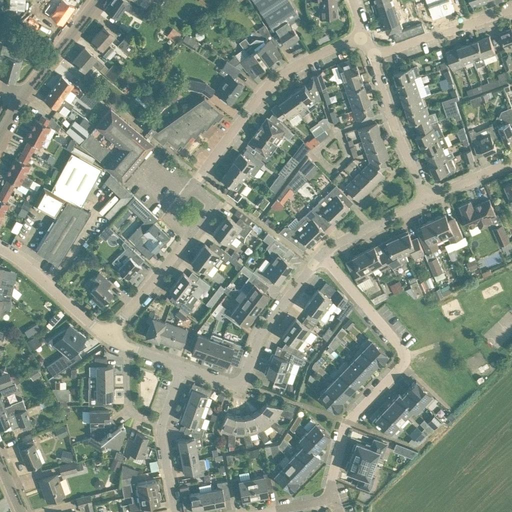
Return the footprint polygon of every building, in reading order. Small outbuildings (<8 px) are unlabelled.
[(46,12),(51,15),(62,23),(74,7),(63,0),(61,0),(57,7),(52,3),(46,12)] [(128,0),(128,1),(127,0),(111,0),(104,9),(117,18),(123,8),(144,20),(150,10),(131,0),(128,0)] [(253,0),(263,16),(272,29),(275,28),(278,32),(277,32),(285,45),(299,36),(290,24),(287,20),(298,13),(289,0),(253,0)] [(320,0),(322,17),(337,16),(336,3),(334,3),(333,0),(320,0)] [(375,0),(387,32),(394,30),(395,32),(393,32),(396,41),(425,30),(422,22),(403,29),(402,27),(399,17),(392,0),(375,0)] [(444,15),(438,0),(429,0),(431,5),(429,6),(434,19),(444,15)] [(438,0),(444,15),(455,11),(450,0),(438,0)] [(412,4),(406,6),(410,18),(416,16),(412,4)] [(99,51),(106,57),(114,47),(109,42),(115,36),(103,26),(91,39),(101,48),(99,51)] [(511,28),(500,32),(506,49),(511,47),(511,28)] [(256,38),(249,43),(251,45),(252,46),(265,64),(267,63),(268,64),(277,57),(272,51),(277,47),(278,46),(271,36),(269,33),(265,36),(268,40),(265,42),(263,39),(256,38)] [(181,41),(192,48),(197,41),(186,34),(181,41)] [(489,36),(478,40),(484,57),(496,53),(489,36)] [(121,48),(128,41),(124,37),(117,44),(121,48)] [(236,54),(228,61),(234,65),(240,69),(243,66),(246,70),(251,66),(256,73),(264,66),(263,65),(265,64),(252,46),(251,45),(249,43),(245,37),(239,42),(248,54),(240,61),(236,54)] [(478,40),(468,44),(473,60),(476,67),(486,63),(484,57),(478,40)] [(468,44),(458,47),(464,65),(464,63),(473,60),(468,44)] [(21,60),(23,52),(3,46),(0,53),(0,55),(5,57),(1,69),(0,68),(0,77),(15,82),(21,60)] [(103,73),(108,67),(84,47),(73,60),(84,70),(91,62),(103,73)] [(464,65),(458,47),(446,51),(452,69),(464,65)] [(502,56),(507,70),(511,68),(511,62),(509,54),(502,56)] [(226,60),(222,67),(236,75),(240,69),(228,61),(226,60)] [(337,64),(343,81),(360,75),(355,62),(354,62),(354,63),(355,62),(356,64),(351,66),(350,64),(351,64),(350,64),(349,60),(337,64)] [(104,73),(113,81),(122,71),(113,63),(104,73)] [(393,70),(397,83),(414,77),(411,67),(399,71),(398,69),(397,69),(397,70),(398,69),(398,71),(394,72),(394,71),(394,70),(393,70)] [(312,76),(313,79),(317,89),(321,88),(326,87),(324,82),(321,72),(312,76)] [(122,77),(119,80),(125,85),(128,83),(130,80),(124,74),(122,77)] [(227,76),(215,92),(223,97),(231,103),(237,95),(240,91),(238,90),(243,84),(234,78),(233,76),(229,74),(227,76)] [(62,75),(52,89),(70,102),(80,88),(62,75)] [(343,81),(346,90),(363,84),(360,75),(343,81)] [(498,79),(492,81),(494,86),(511,80),(509,75),(498,79)] [(489,82),(482,84),(484,90),(494,86),(492,81),(490,76),(487,77),(489,82)] [(417,87),(414,77),(397,83),(401,92),(417,87)] [(184,87),(201,91),(209,97),(214,89),(205,83),(186,78),(184,87)] [(316,104),(321,100),(317,89),(313,79),(305,85),(304,84),(296,91),(306,106),(313,101),(316,104)] [(346,90),(349,100),(366,94),(363,84),(346,90)] [(482,84),(473,88),(474,93),(484,90),(482,84)] [(156,109),(159,113),(180,88),(176,85),(156,109)] [(87,87),(82,94),(84,97),(82,100),(91,107),(93,105),(99,97),(87,87)] [(417,87),(401,92),(404,102),(421,97),(417,87)] [(63,105),(70,109),(74,105),(70,102),(52,89),(44,100),(59,110),(63,105)] [(135,97),(147,107),(153,100),(141,90),(135,97)] [(296,91),(287,97),(301,117),(310,110),(306,106),(296,91)] [(481,95),(483,101),(489,99),(487,92),(481,95)] [(271,109),(282,120),(286,117),(292,123),(301,117),(287,97),(285,94),(279,99),(281,101),(271,109)] [(349,100),(353,109),(370,103),(366,94),(349,100)] [(453,97),(442,100),(447,116),(455,114),(459,112),(458,106),(456,100),(459,99),(458,95),(453,97)] [(150,131),(150,132),(162,142),(166,138),(176,146),(180,142),(182,144),(191,134),(194,136),(203,125),(206,128),(214,117),(217,119),(223,112),(215,106),(204,96),(157,130),(150,125),(147,128),(150,131)] [(404,102),(407,112),(424,106),(421,97),(404,102)] [(370,103),(353,109),(356,120),(373,114),(370,103)] [(424,106),(407,112),(411,123),(415,121),(416,127),(432,122),(437,120),(438,119),(435,111),(429,114),(426,106),(424,106)] [(511,106),(507,108),(503,118),(505,123),(499,126),(507,145),(511,142),(511,106)] [(152,143),(110,108),(90,132),(80,144),(122,179),(122,178),(149,145),(152,148),(151,148),(152,149),(153,147),(154,145),(152,143)] [(31,129),(46,137),(51,127),(58,130),(60,125),(51,116),(49,119),(42,115),(39,120),(36,119),(31,129)] [(94,125),(84,117),(79,124),(89,131),(94,125)] [(267,117),(257,130),(270,139),(276,144),(283,135),(288,138),(292,133),(289,129),(279,120),(276,124),(267,117)] [(74,120),(66,130),(80,144),(90,132),(89,131),(79,124),(74,120)] [(432,122),(416,127),(419,134),(416,135),(421,145),(444,135),(437,120),(432,122)] [(358,129),(362,141),(380,134),(376,123),(367,126),(358,129)] [(488,133),(482,135),(472,128),(469,130),(474,146),(481,143),(485,153),(496,148),(493,139),(498,137),(493,124),(489,126),(488,133)] [(321,126),(312,132),(319,141),(328,135),(324,129),(321,126)] [(464,126),(456,130),(458,135),(465,132),(464,126)] [(23,149),(31,153),(36,144),(40,147),(46,137),(31,129),(25,138),(28,140),(23,149)] [(257,130),(248,143),(249,144),(257,150),(255,153),(263,159),(265,161),(270,154),(277,145),(270,139),(257,130)] [(362,141),(366,152),(384,145),(380,134),(362,141)] [(443,148),(446,147),(448,146),(444,135),(421,145),(426,156),(443,148)] [(303,145),(299,149),(303,154),(308,149),(303,145)] [(366,152),(370,162),(386,166),(384,159),(388,157),(384,145),(366,152)] [(76,146),(74,150),(82,156),(85,152),(76,146)] [(443,148),(426,156),(431,167),(448,159),(446,154),(449,152),(446,147),(443,148)] [(23,175),(24,174),(29,164),(26,163),(31,153),(23,149),(18,159),(15,157),(10,168),(23,175)] [(464,153),(467,162),(474,160),(471,150),(464,153)] [(102,168),(71,152),(60,171),(58,176),(51,189),(43,185),(35,202),(50,210),(50,211),(58,215),(36,251),(58,264),(90,212),(81,206),(102,168)] [(234,161),(248,172),(249,172),(253,175),(263,162),(253,154),(249,159),(240,152),(234,161)] [(49,155),(45,161),(51,164),(54,158),(49,155)] [(278,173),(285,178),(298,161),(291,156),(278,173)] [(308,156),(297,170),(303,176),(315,163),(308,156)] [(448,159),(431,167),(436,179),(437,178),(436,178),(436,176),(439,175),(440,176),(440,177),(451,172),(450,170),(456,167),(451,158),(448,159)] [(234,161),(228,169),(242,180),(248,172),(234,161)] [(370,162),(362,170),(375,184),(384,175),(381,172),(386,166),(370,162)] [(23,175),(10,168),(5,177),(8,179),(2,188),(10,192),(15,183),(18,184),(19,183),(27,187),(32,179),(24,174),(23,175)] [(247,184),(242,180),(228,169),(221,178),(232,186),(227,193),(237,201),(243,193),(241,192),(247,184)] [(297,170),(287,184),(291,189),(294,191),(307,180),(303,176),(297,170)] [(362,170),(353,178),(367,192),(375,184),(362,170)] [(367,192),(353,178),(345,187),(358,201),(367,192)] [(33,180),(30,186),(37,190),(40,184),(33,180)] [(336,185),(323,197),(342,216),(350,208),(348,207),(342,200),(346,195),(336,185)] [(5,201),(10,192),(2,188),(0,192),(0,211),(3,213),(8,203),(5,201)] [(271,189),(267,194),(271,197),(275,192),(271,189)] [(323,197),(311,208),(322,219),(326,215),(332,222),(334,224),(342,216),(323,197)] [(276,198),(271,206),(274,210),(281,210),(285,206),(279,200),(277,198),(276,198)] [(461,211),(465,220),(468,228),(478,223),(480,226),(492,220),(491,218),(496,215),(489,199),(473,206),(470,200),(460,204),(462,210),(461,211)] [(306,217),(300,222),(318,240),(326,232),(324,230),(317,224),(322,219),(311,208),(304,215),(306,217)] [(162,245),(162,244),(163,244),(167,240),(168,238),(168,237),(167,235),(153,222),(157,218),(153,213),(144,222),(149,227),(143,233),(148,238),(144,242),(140,241),(136,246),(141,251),(146,245),(153,251),(157,248),(158,248),(159,248),(160,248),(161,247),(162,246),(162,245)] [(446,214),(434,219),(442,237),(448,235),(449,237),(453,241),(463,237),(456,220),(450,223),(446,214)] [(220,224),(235,236),(243,242),(244,236),(252,227),(239,217),(239,218),(241,219),(238,224),(226,215),(220,224)] [(442,237),(434,219),(422,224),(425,232),(419,235),(427,253),(436,249),(438,244),(436,240),(442,237)] [(11,230),(17,233),(22,223),(16,220),(11,230)] [(284,226),(278,232),(297,245),(302,240),(308,246),(310,248),(318,240),(300,222),(294,228),(291,228),(289,226),(284,226)] [(235,236),(220,224),(213,233),(228,245),(235,236)] [(511,244),(510,241),(503,224),(493,228),(500,245),(502,244),(504,250),(506,250),(508,253),(511,251),(511,244)] [(407,231),(397,235),(405,253),(411,250),(415,258),(425,253),(422,246),(418,237),(412,239),(409,232),(408,232),(407,231)] [(267,245),(272,235),(266,232),(261,242),(267,245)] [(391,249),(384,252),(391,265),(393,268),(402,263),(401,262),(408,259),(405,253),(397,235),(387,239),(388,241),(387,241),(391,249)] [(125,249),(120,253),(126,259),(118,268),(130,279),(138,271),(137,270),(141,267),(139,265),(144,259),(124,241),(122,244),(125,249)] [(273,257),(270,261),(285,273),(292,264),(282,256),(286,251),(273,241),(267,248),(270,254),(273,257)] [(231,255),(221,248),(217,253),(205,244),(198,253),(213,264),(218,269),(222,262),(224,263),(226,260),(226,261),(227,260),(231,255)] [(374,246),(364,251),(372,268),(378,265),(381,270),(391,265),(384,252),(379,255),(374,246)] [(234,250),(231,255),(235,259),(239,254),(234,250)] [(372,268),(364,251),(353,257),(358,266),(353,269),(357,278),(359,282),(369,277),(366,271),(372,268)] [(213,264),(198,253),(191,262),(206,273),(213,264)] [(467,262),(470,270),(479,266),(473,255),(467,257),(469,261),(467,262)] [(428,260),(434,275),(443,271),(437,256),(428,260)] [(285,273),(270,261),(262,271),(278,283),(285,273)] [(478,263),(484,275),(492,272),(489,266),(484,264),(482,261),(478,263)] [(243,265),(239,269),(249,277),(253,271),(243,264),(243,265)] [(257,266),(253,271),(259,276),(262,271),(257,266)] [(0,268),(0,292),(12,295),(13,287),(9,286),(11,274),(1,272),(2,269),(0,268)] [(92,298),(100,306),(112,293),(104,285),(108,281),(99,272),(92,280),(96,284),(91,290),(95,294),(92,298)] [(183,272),(176,281),(197,297),(203,289),(205,291),(210,285),(204,280),(200,285),(198,284),(189,276),(183,272)] [(253,284),(246,293),(261,305),(269,294),(268,294),(264,291),(268,286),(255,275),(250,281),(253,284)] [(424,280),(418,283),(423,293),(429,290),(424,280)] [(197,297),(176,281),(169,290),(177,296),(182,300),(178,305),(187,312),(194,304),(192,303),(197,297)] [(417,281),(411,283),(412,286),(417,297),(423,294),(423,293),(418,283),(417,281)] [(391,286),(394,293),(403,289),(400,282),(391,286)] [(220,285),(217,290),(221,293),(225,288),(220,285)] [(318,288),(311,298),(326,309),(333,300),(341,307),(347,298),(344,294),(337,289),(337,290),(330,298),(326,295),(318,288)] [(434,291),(438,298),(444,296),(440,288),(434,291)] [(12,295),(0,292),(0,311),(0,309),(0,300),(10,302),(12,295)] [(246,293),(239,303),(254,314),(261,305),(246,293)] [(326,309),(311,298),(304,307),(312,313),(319,318),(326,309)] [(254,314),(239,303),(232,312),(227,308),(223,314),(235,322),(238,318),(246,323),(245,324),(246,324),(254,314)] [(158,340),(165,322),(153,318),(154,312),(150,311),(146,321),(150,323),(145,337),(158,341),(158,340)] [(295,318),(288,327),(304,339),(310,344),(317,334),(295,318)] [(348,329),(354,323),(349,318),(343,325),(348,329)] [(158,340),(170,344),(176,326),(165,322),(158,340)] [(77,332),(77,331),(70,325),(66,330),(64,328),(53,336),(58,343),(57,345),(70,356),(74,352),(75,353),(86,345),(81,338),(83,336),(81,334),(80,335),(77,332)] [(176,326),(170,344),(181,348),(187,330),(176,326)] [(295,346),(291,352),(299,356),(300,357),(301,357),(304,353),(297,347),(304,339),(288,327),(282,336),(295,346)] [(209,338),(203,356),(214,360),(223,338),(211,333),(209,338)] [(191,351),(191,352),(203,356),(209,338),(199,335),(198,334),(192,351),(191,351)] [(28,341),(33,349),(41,344),(36,336),(28,341)] [(387,354),(368,336),(360,345),(361,347),(378,362),(379,363),(387,354)] [(223,338),(214,360),(227,365),(227,364),(226,364),(227,361),(230,353),(236,355),(240,344),(223,338)] [(332,338),(329,343),(334,348),(338,344),(332,338)] [(270,361),(269,364),(284,370),(290,372),(293,362),(301,365),(303,359),(282,347),(278,356),(271,353),(269,360),(270,361)] [(374,366),(378,362),(361,347),(354,354),(356,356),(370,370),(374,366)] [(30,354),(25,358),(29,365),(35,362),(30,354)] [(48,368),(53,376),(70,364),(64,356),(48,368)] [(349,363),(363,377),(370,370),(356,356),(353,358),(349,363)] [(95,357),(95,376),(115,376),(115,375),(113,375),(113,372),(114,372),(114,365),(107,365),(106,357),(95,357)] [(337,368),(341,372),(355,385),(363,377),(349,363),(345,360),(337,368)] [(316,370),(320,366),(315,361),(313,364),(312,367),(316,370)] [(284,370),(269,364),(268,367),(266,366),(264,373),(275,378),(273,383),(281,386),(285,387),(290,372),(284,370)] [(27,372),(33,380),(42,374),(36,366),(27,372)] [(0,387),(13,383),(9,372),(0,375),(0,387)] [(352,389),(355,385),(341,372),(334,379),(348,393),(352,389)] [(88,376),(88,388),(96,388),(115,388),(115,387),(113,387),(113,384),(114,384),(114,376),(115,376),(95,376),(88,376)] [(327,386),(341,400),(348,393),(334,379),(327,386)] [(408,389),(409,388),(423,403),(426,406),(434,398),(415,380),(407,389),(408,389)] [(186,398),(204,404),(207,396),(209,397),(212,389),(202,386),(200,391),(190,388),(188,395),(189,396),(188,398),(186,398)] [(327,386),(318,395),(334,410),(342,401),(341,400),(327,386)] [(66,388),(60,388),(54,388),(52,388),(57,397),(58,400),(60,399),(60,404),(67,405),(67,400),(67,388),(66,388)] [(96,388),(88,388),(89,399),(89,403),(102,402),(102,399),(114,398),(114,391),(113,391),(113,388),(115,388),(96,388)] [(415,411),(423,403),(409,388),(408,389),(401,397),(412,408),(415,411)] [(391,402),(405,416),(412,408),(401,397),(399,394),(395,398),(391,402)] [(0,417),(3,417),(3,418),(6,417),(5,416),(7,415),(8,416),(13,414),(26,408),(22,399),(11,403),(11,404),(4,407),(0,397),(0,417)] [(182,409),(199,416),(204,404),(186,398),(188,399),(187,402),(186,401),(183,409),(182,409)] [(405,416),(391,402),(383,410),(398,424),(405,416)] [(32,406),(35,413),(38,412),(42,407),(40,403),(32,406)] [(260,409),(275,421),(275,420),(280,414),(291,418),(294,412),(265,403),(260,409)] [(444,406),(441,410),(449,418),(452,414),(444,406)] [(0,428),(11,424),(13,429),(31,422),(26,408),(13,414),(8,416),(7,415),(5,416),(6,417),(3,418),(3,417),(0,417),(0,428)] [(199,416),(182,409),(182,410),(184,410),(183,413),(181,413),(179,420),(187,423),(184,430),(204,431),(205,428),(201,427),(204,417),(199,416)] [(253,413),(252,414),(263,429),(270,424),(279,432),(284,427),(275,420),(275,421),(260,409),(253,414),(253,413)] [(90,436),(106,428),(107,427),(103,421),(103,419),(109,419),(109,410),(89,410),(89,423),(90,423),(90,436)] [(398,424),(383,410),(376,418),(390,432),(398,424)] [(234,445),(235,434),(234,434),(235,416),(227,413),(227,412),(226,412),(220,430),(228,433),(228,445),(234,445)] [(244,416),(249,434),(257,432),(264,442),(269,438),(263,429),(252,414),(244,416)] [(441,420),(434,414),(430,418),(437,424),(441,420)] [(234,434),(235,434),(243,435),(246,446),(252,444),(249,434),(244,416),(243,416),(235,416),(234,434)] [(433,428),(424,420),(420,424),(428,433),(433,428)] [(329,436),(315,422),(307,430),(322,444),(329,436)] [(60,437),(69,433),(65,424),(56,427),(60,437)] [(101,440),(106,447),(111,443),(118,446),(125,428),(124,428),(124,427),(122,424),(111,432),(110,431),(109,431),(108,431),(106,428),(90,436),(90,437),(82,439),(83,445),(88,443),(90,440),(96,444),(101,440)] [(203,435),(204,431),(184,430),(185,438),(176,439),(178,447),(179,447),(180,449),(178,450),(196,447),(194,437),(203,435)] [(307,430),(299,438),(304,443),(314,452),(314,451),(322,444),(307,430)] [(286,440),(287,441),(292,436),(287,431),(283,438),(286,440)] [(144,443),(147,436),(136,432),(134,439),(128,437),(123,449),(123,453),(134,458),(135,453),(143,456),(147,444),(144,443)] [(425,436),(421,432),(414,440),(417,443),(425,436)] [(29,445),(20,449),(28,468),(41,462),(33,444),(35,443),(32,436),(26,439),(29,445)] [(353,451),(351,456),(374,465),(377,455),(382,457),(387,443),(374,438),(370,447),(356,442),(355,446),(354,445),(352,451),(353,451)] [(278,444),(278,447),(281,450),(286,445),(281,441),(279,444),(278,444)] [(304,443),(297,451),(311,465),(320,456),(314,451),(314,452),(304,443)] [(178,462),(180,462),(198,458),(196,447),(178,450),(180,450),(180,453),(179,453),(179,456),(177,456),(178,462)] [(114,457),(122,461),(123,453),(117,451),(114,457)] [(308,468),(311,465),(297,451),(290,459),(304,473),(308,468)] [(348,461),(345,468),(346,468),(346,470),(360,475),(356,485),(369,490),(375,475),(370,474),(372,469),(374,465),(351,456),(349,461),(348,461)] [(198,458),(180,462),(182,462),(183,465),(181,465),(183,472),(206,468),(204,458),(198,458)] [(290,459),(283,466),(297,480),(300,476),(304,473),(290,459)] [(157,460),(150,461),(151,468),(158,467),(157,460)] [(59,466),(61,473),(75,469),(74,462),(59,466)] [(122,470),(121,477),(126,476),(136,475),(138,471),(122,465),(122,470)] [(298,480),(297,480),(283,466),(275,474),(290,489),(298,480)] [(263,475),(251,478),(255,499),(265,497),(265,495),(268,495),(266,487),(272,486),(269,472),(263,473),(263,475)] [(43,491),(47,501),(64,494),(56,474),(42,479),(46,490),(43,491)] [(255,499),(251,478),(239,480),(239,478),(231,479),(233,494),(241,492),(242,500),(245,499),(246,501),(255,499)] [(156,482),(155,479),(130,483),(132,495),(138,494),(159,490),(158,483),(156,482)] [(218,488),(211,489),(215,507),(215,506),(218,505),(218,506),(225,505),(224,499),(230,498),(227,481),(217,483),(218,488)] [(203,510),(200,491),(190,493),(188,486),(179,487),(182,504),(191,503),(192,511),(200,510),(200,508),(202,508),(203,510)] [(211,489),(200,491),(203,510),(203,508),(206,507),(206,509),(214,507),(215,508),(215,507),(211,489)] [(129,503),(130,511),(140,511),(150,510),(149,504),(160,502),(159,499),(161,497),(159,490),(138,494),(132,495),(131,495),(132,502),(129,503)] [(79,506),(80,511),(86,511),(94,510),(90,495),(76,499),(78,506),(79,506)]
